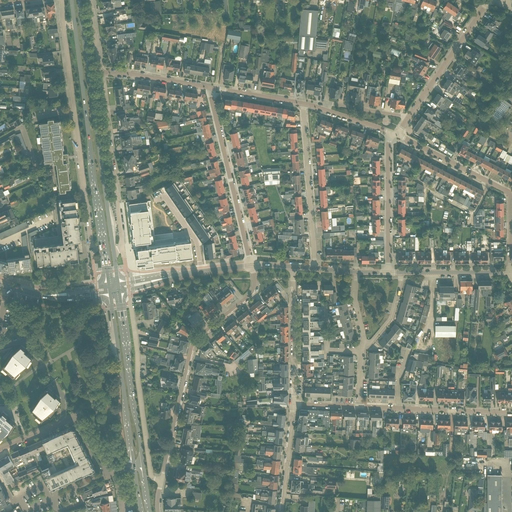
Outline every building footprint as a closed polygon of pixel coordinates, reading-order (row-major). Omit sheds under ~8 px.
[(117,4),(116,0),(112,1),(111,0),(110,0),(103,1),(103,5),(104,5),(105,8),(115,7),(115,4),(117,4)] [(395,10),(394,15),(395,15),(399,11),(400,6),(403,6),(405,1),(408,2),(408,0),(401,0),(401,2),(396,2),(395,7),(395,10)] [(408,0),(408,2),(407,6),(408,6),(409,6),(410,7),(410,6),(412,7),(417,8),(417,7),(418,4),(415,3),(415,1),(415,0),(408,0)] [(428,6),(430,0),(422,0),(421,4),(420,7),(423,8),(424,5),(428,6)] [(437,2),(432,0),(430,0),(428,6),(427,9),(426,10),(429,11),(433,12),(434,9),(437,2)] [(159,1),(151,2),(151,8),(153,8),(153,14),(156,13),(156,15),(161,15),(159,1)] [(447,15),(453,6),(447,2),(443,8),(442,11),(443,12),(443,13),(444,14),(441,19),(442,19),(439,23),(441,25),(442,25),(443,24),(444,21),(444,20),(445,19),(446,16),(447,15)] [(55,12),(54,4),(47,4),(48,9),(47,9),(48,19),(52,19),(52,12),(55,12)] [(446,16),(445,19),(448,20),(452,14),(454,16),(453,17),(456,20),(461,13),(458,11),(459,10),(453,6),(447,15),(446,16)] [(34,22),(32,8),(26,9),(28,17),(30,17),(31,23),(32,30),(35,29),(35,26),(34,22)] [(24,20),(24,17),(23,9),(16,10),(17,17),(16,17),(17,25),(18,29),(21,29),(20,25),(22,24),(21,20),(24,20)] [(298,48),(298,50),(315,51),(315,48),(321,48),(322,41),(316,40),(316,36),(318,16),(318,11),(309,10),(304,9),(301,9),(301,16),(299,29),(299,32),(299,35),(299,40),(298,48)] [(10,25),(8,10),(1,11),(3,19),(5,19),(6,25),(7,30),(10,29),(10,25)] [(494,27),(497,23),(499,25),(501,22),(494,16),(491,21),(489,20),(485,25),(486,26),(484,28),(486,30),(488,27),(489,28),(488,28),(499,35),(501,32),(494,27)] [(116,17),(111,17),(106,18),(106,19),(105,19),(105,20),(106,25),(106,26),(117,24),(117,20),(116,20),(116,17)] [(147,25),(142,25),(142,21),(138,21),(138,28),(146,29),(147,25)] [(118,28),(117,24),(106,26),(107,31),(107,32),(108,32),(108,33),(118,32),(117,28),(118,28)] [(451,34),(446,30),(448,27),(443,24),(442,25),(441,25),(439,28),(440,29),(438,32),(440,34),(440,35),(441,36),(441,37),(444,39),(444,40),(445,39),(446,40),(451,34)] [(240,40),(241,33),(228,30),(227,35),(227,38),(240,40)] [(487,43),(493,34),(488,31),(483,38),(478,35),(475,40),(478,42),(477,43),(487,50),(490,45),(487,43)] [(33,49),(32,36),(29,37),(32,51),(38,50),(37,48),(33,49)] [(441,48),(437,45),(435,44),(434,44),(432,42),(429,47),(431,49),(437,54),(441,48)] [(118,43),(114,44),(109,45),(109,48),(108,48),(109,53),(120,52),(120,50),(116,50),(116,48),(118,48),(118,43)] [(244,45),(241,45),(239,57),(247,58),(249,46),(248,46),(249,44),(245,44),(244,45)] [(437,54),(431,49),(429,47),(427,47),(425,49),(429,52),(427,55),(433,59),(437,54)] [(473,49),(471,53),(468,50),(464,56),(474,63),(480,54),(473,49)] [(50,52),(45,53),(38,54),(39,62),(44,61),(44,65),(54,64),(53,55),(46,56),(46,53),(50,52)] [(117,60),(117,57),(117,55),(121,54),(120,52),(109,53),(109,59),(110,58),(111,62),(119,61),(119,59),(117,60)] [(410,54),(408,58),(415,61),(416,61),(414,64),(414,65),(416,67),(414,69),(415,69),(413,73),(416,75),(419,72),(422,75),(425,71),(427,70),(427,69),(427,68),(425,66),(428,62),(424,60),(410,54)] [(198,62),(199,59),(197,58),(196,62),(195,65),(196,65),(196,66),(191,65),(190,73),(196,74),(198,62)] [(210,64),(207,63),(204,63),(202,75),(208,76),(209,68),(210,68),(210,64)] [(224,79),(229,79),(229,80),(228,80),(229,80),(231,80),(231,81),(231,80),(232,80),(234,70),(229,69),(230,65),(224,64),(223,71),(226,72),(224,79)] [(484,84),(488,77),(471,68),(469,71),(465,67),(464,69),(458,65),(453,72),(459,76),(458,77),(462,80),(465,75),(467,76),(470,73),(482,81),(481,82),(484,84)] [(239,73),(238,81),(241,81),(241,83),(244,83),(245,82),(246,75),(247,68),(240,67),(239,73)] [(256,70),(247,68),(246,75),(245,82),(252,83),(253,76),(255,77),(256,70)] [(262,80),(261,85),(265,85),(264,86),(273,88),(273,87),(274,87),(274,82),(275,82),(276,80),(275,80),(275,79),(273,78),(274,72),(271,71),(271,69),(264,68),(263,77),(262,80)] [(55,72),(51,73),(49,73),(49,69),(41,70),(43,81),(56,80),(55,72)] [(400,75),(401,73),(391,70),(389,78),(400,80),(401,75),(400,75)] [(325,85),(327,72),(323,71),(321,81),(322,81),(322,82),(319,82),(319,83),(315,82),(315,85),(314,85),(313,94),(320,95),(322,85),(325,85)] [(305,80),(304,80),(300,79),(301,72),(296,72),(295,81),(294,87),(297,87),(297,91),(298,91),(298,92),(299,93),(300,93),(301,93),(301,92),(303,92),(305,80)] [(294,87),(295,81),(286,79),(286,78),(282,78),(280,87),(284,87),(284,89),(291,90),(291,87),(294,87)] [(446,82),(445,83),(455,89),(459,93),(464,96),(466,93),(461,89),(461,90),(459,89),(461,87),(459,86),(459,85),(458,85),(455,82),(454,83),(452,82),(448,79),(447,80),(446,80),(446,82)] [(313,94),(314,85),(310,85),(311,80),(308,80),(306,93),(313,94)] [(355,101),(357,85),(358,84),(358,82),(351,81),(349,89),(353,90),(353,92),(352,91),(351,95),(350,97),(351,97),(350,100),(355,101)] [(395,108),(398,89),(399,83),(396,82),(393,98),(392,98),(391,102),(391,104),(391,107),(395,108)] [(58,91),(57,87),(52,88),(52,84),(43,83),(43,90),(49,91),(50,96),(58,95),(58,92),(58,91)] [(365,83),(362,83),(361,84),(358,84),(357,85),(355,101),(359,102),(359,99),(360,99),(360,97),(360,93),(363,93),(363,91),(365,83)] [(456,97),(459,93),(455,89),(445,83),(443,87),(449,91),(448,92),(451,94),(456,97),(454,100),(460,104),(462,100),(456,97)] [(143,92),(144,85),(138,84),(137,90),(134,90),(133,94),(133,96),(136,96),(137,94),(142,95),(143,92)] [(337,84),(334,97),(339,98),(339,95),(340,95),(340,93),(342,93),(343,87),(342,87),(343,85),(337,84)] [(466,86),(464,85),(463,85),(461,88),(467,92),(468,92),(471,94),(473,91),(466,86)] [(497,94),(501,89),(497,86),(492,91),(497,94)] [(115,89),(115,96),(124,95),(124,91),(126,91),(126,88),(115,89)] [(398,89),(395,108),(399,109),(400,107),(404,108),(405,101),(402,101),(402,96),(400,96),(401,90),(398,89)] [(491,103),(497,94),(492,91),(487,99),(491,103)] [(511,110),(511,94),(507,91),(502,98),(501,97),(489,114),(490,115),(498,121),(499,122),(499,121),(502,118),(505,120),(511,110)] [(198,94),(192,93),(190,99),(190,104),(196,105),(198,94)] [(452,102),(448,99),(444,97),(444,98),(438,94),(435,98),(445,104),(447,106),(450,108),(453,104),(460,109),(462,105),(460,104),(454,100),(452,102)] [(125,100),(124,95),(115,96),(116,104),(128,102),(127,99),(125,100)] [(433,100),(433,101),(437,104),(439,105),(438,106),(443,110),(443,109),(444,109),(446,109),(447,106),(445,104),(435,98),(434,98),(433,100)] [(229,112),(231,100),(225,99),(225,100),(224,99),(223,104),(225,104),(224,108),(224,109),(225,111),(229,112)] [(438,119),(435,117),(433,116),(435,112),(428,107),(424,113),(428,115),(427,117),(435,122),(434,124),(440,128),(443,124),(437,120),(438,119)] [(294,116),(295,111),(289,110),(288,117),(287,117),(287,119),(290,119),(290,121),(294,122),(295,116),(294,116)] [(463,120),(449,111),(446,115),(460,125),(463,120)] [(148,112),(147,119),(154,120),(155,113),(148,112)] [(498,121),(490,115),(484,122),(492,128),(498,121)] [(440,129),(428,120),(426,119),(422,116),(416,125),(427,133),(429,130),(426,129),(428,125),(438,132),(440,129)] [(210,130),(208,124),(207,124),(206,121),(205,117),(198,119),(200,125),(196,126),(198,133),(200,132),(210,130)] [(21,124),(19,118),(12,119),(9,121),(11,124),(13,123),(15,126),(21,124)] [(68,154),(63,155),(63,150),(64,150),(63,147),(63,145),(62,145),(61,137),(62,137),(61,135),(61,134),(61,132),(60,132),(59,124),(60,124),(60,122),(60,121),(54,122),(54,119),(48,120),(48,123),(39,124),(39,126),(40,126),(41,134),(40,134),(41,136),(41,139),(42,139),(43,147),(42,147),(42,150),(42,152),(44,152),(45,161),(44,161),(44,163),(45,163),(52,162),(53,165),(56,164),(60,193),(66,192),(65,190),(70,189),(70,185),(71,185),(70,182),(70,180),(69,180),(68,172),(69,172),(69,169),(69,167),(67,167),(67,163),(69,163),(68,154)] [(143,124),(140,119),(134,120),(119,122),(120,129),(124,128),(124,129),(129,129),(128,126),(143,124)] [(155,120),(155,121),(158,129),(168,127),(167,122),(155,120)] [(319,126),(318,130),(319,130),(319,132),(320,133),(319,136),(322,137),(323,133),(324,131),(327,122),(321,120),(319,126)] [(333,123),(327,122),(324,131),(330,133),(331,130),(331,129),(333,123)] [(335,129),(333,135),(339,137),(340,133),(342,127),(337,125),(335,129)] [(430,134),(427,133),(416,125),(413,129),(414,130),(413,132),(420,136),(422,134),(427,137),(430,134)] [(461,135),(465,137),(469,131),(465,128),(461,135)] [(147,130),(144,131),(146,139),(149,139),(153,139),(150,135),(147,130)] [(211,137),(210,130),(200,132),(202,142),(205,141),(210,140),(209,137),(211,137)] [(240,134),(237,135),(236,130),(232,131),(232,133),(230,134),(232,140),(241,138),(240,134)] [(364,134),(358,132),(356,138),(354,143),(360,144),(361,140),(362,140),(364,134)] [(17,140),(16,138),(15,135),(14,133),(9,137),(12,142),(17,140)] [(370,146),(371,143),(373,137),(368,135),(365,144),(368,145),(367,148),(365,152),(368,153),(371,154),(371,152),(372,150),(369,149),(370,146)] [(483,146),(487,138),(481,135),(477,143),(483,146)] [(379,139),(373,137),(371,143),(370,146),(375,148),(376,145),(377,145),(379,139)] [(240,145),(239,142),(242,142),(241,138),(232,140),(233,147),(236,146),(236,149),(247,146),(249,146),(248,143),(240,145)] [(158,146),(153,139),(149,139),(150,147),(158,146)] [(142,143),(141,140),(120,143),(121,146),(122,146),(122,148),(132,147),(132,144),(134,143),(135,144),(142,143)] [(211,143),(210,140),(205,141),(208,150),(214,149),(213,142),(211,143)] [(495,149),(498,144),(492,141),(489,146),(490,147),(495,149)] [(461,143),(456,150),(455,151),(458,153),(464,156),(467,150),(468,147),(461,143)] [(447,145),(445,149),(453,154),(455,150),(447,145)] [(248,149),(247,146),(236,149),(237,152),(235,152),(236,159),(243,157),(247,156),(245,150),(248,149)] [(216,155),(214,149),(208,150),(210,159),(214,158),(214,156),(216,155)] [(404,158),(407,152),(401,149),(398,155),(404,158)] [(298,161),(298,154),(297,150),(293,151),(282,151),(278,152),(278,153),(278,155),(286,155),(291,154),(292,162),(298,161)] [(469,159),(472,153),(467,150),(464,156),(469,159)] [(474,162),(477,156),(475,155),(477,151),(474,150),(472,153),(469,159),(474,162)] [(377,160),(377,157),(377,152),(371,152),(371,154),(368,153),(367,157),(373,157),(373,159),(372,167),(379,167),(379,160),(377,160)] [(409,160),(412,155),(407,152),(404,158),(409,160)] [(484,156),(479,153),(478,156),(477,156),(474,162),(480,165),(484,156)] [(136,157),(134,157),(133,155),(124,156),(125,160),(124,160),(124,164),(134,163),(136,162),(136,157)] [(415,163),(418,157),(412,155),(409,160),(415,163)] [(485,168),(488,162),(484,159),(483,159),(484,159),(485,156),(484,156),(480,165),(485,168)] [(245,167),(243,157),(236,159),(238,165),(240,165),(241,168),(245,167)] [(420,166),(423,160),(418,157),(415,163),(420,166)] [(215,161),(214,158),(210,159),(203,161),(204,165),(207,165),(208,170),(209,170),(219,167),(217,161),(215,161)] [(490,158),(489,162),(488,162),(485,168),(491,170),(494,165),(496,161),(490,158)] [(426,169),(429,163),(423,160),(420,166),(426,169)] [(299,169),(298,161),(292,162),(292,167),(290,167),(290,173),(294,172),(299,172),(299,169)] [(137,170),(136,162),(134,163),(124,164),(125,168),(126,168),(126,171),(137,170)] [(429,163),(426,169),(431,172),(434,166),(429,163)] [(148,164),(138,168),(140,173),(148,170),(152,169),(150,165),(148,164)] [(318,169),(319,177),(325,176),(329,176),(329,172),(324,172),(324,169),(327,169),(332,169),(332,165),(327,166),(323,166),(318,166),(318,169)] [(496,173),(499,167),(494,165),(491,170),(496,173)] [(248,166),(245,167),(241,168),(241,170),(239,171),(241,177),(250,175),(248,166)] [(434,166),(431,172),(436,174),(437,175),(440,169),(434,166)] [(46,175),(44,170),(47,169),(47,167),(43,168),(44,169),(36,172),(38,178),(46,175)] [(220,174),(219,167),(209,170),(210,176),(206,177),(207,180),(214,178),(219,177),(218,174),(220,174)] [(379,174),(379,167),(372,167),(370,167),(370,170),(373,171),(373,177),(377,177),(377,174),(379,174)] [(502,176),(505,170),(499,167),(496,173),(502,176)] [(442,177),(445,172),(440,169),(437,175),(436,174),(435,178),(437,179),(439,176),(442,177)] [(507,179),(510,173),(505,170),(502,176),(507,179)] [(448,180),(451,174),(445,172),(442,177),(439,183),(442,184),(444,182),(446,179),(448,180)] [(453,183),(456,177),(451,174),(448,180),(447,183),(452,186),(453,183)] [(252,181),(251,175),(250,175),(241,177),(242,184),(244,183),(245,186),(249,185),(248,182),(252,181)] [(139,176),(131,177),(126,177),(127,185),(135,184),(134,180),(139,180),(139,176)] [(215,183),(213,184),(214,188),(216,187),(223,186),(221,179),(219,180),(219,177),(214,178),(215,183)] [(377,180),(377,177),(373,177),(371,177),(371,186),(373,186),(379,187),(379,180),(377,180)] [(459,186),(462,180),(456,177),(453,183),(459,186)] [(464,189),(467,183),(462,180),(459,186),(464,189)] [(10,185),(14,183),(13,181),(8,183),(6,184),(7,184),(4,186),(5,189),(11,186),(10,185)] [(470,192),(473,186),(467,183),(464,189),(463,192),(468,194),(470,192)] [(172,184),(165,189),(168,193),(175,188),(172,184)] [(253,184),(249,185),(245,186),(246,189),(243,189),(245,196),(254,194),(255,193),(253,184)] [(225,192),(223,186),(216,187),(219,196),(219,197),(223,196),(223,193),(225,192)] [(330,186),(328,187),(324,187),(320,187),(320,190),(320,198),(326,197),(326,193),(331,193),(330,186)] [(475,194),(478,189),(473,186),(470,192),(475,194)] [(175,188),(168,193),(170,197),(178,192),(175,188)] [(140,193),(139,191),(139,189),(127,190),(127,191),(128,191),(129,198),(128,198),(136,197),(136,194),(140,193)] [(478,189),(475,194),(474,196),(477,197),(476,199),(479,201),(481,197),(484,191),(478,189)] [(178,192),(170,197),(173,201),(181,196),(178,192)] [(295,199),(291,200),(291,204),(295,204),(302,204),(301,196),(301,193),(296,194),(296,196),(295,196),(295,199)] [(256,199),(254,194),(245,196),(247,202),(249,202),(249,205),(254,204),(258,203),(257,199),(256,199)] [(181,196),(173,201),(176,205),(183,200),(181,196)] [(224,198),(223,196),(219,197),(219,196),(212,198),(212,201),(219,199),(221,206),(227,204),(226,198),(224,198)] [(377,199),(377,196),(373,196),(368,196),(368,200),(373,200),(372,206),(379,206),(379,199),(377,199)] [(405,202),(405,196),(400,196),(400,199),(398,199),(398,206),(405,206),(408,206),(408,202),(405,202)] [(6,199),(3,201),(1,198),(0,198),(0,206),(1,206),(8,203),(6,199)] [(82,248),(79,226),(81,226),(80,224),(80,222),(78,222),(76,200),(54,203),(58,236),(35,239),(38,265),(67,261),(67,260),(70,259),(71,261),(79,260),(78,249),(82,248)] [(183,200),(176,205),(179,209),(186,204),(183,200)] [(129,202),(126,202),(131,244),(133,244),(133,249),(132,249),(132,250),(135,249),(138,267),(193,260),(190,239),(189,239),(189,240),(155,244),(154,235),(150,202),(150,201),(128,204),(128,203),(129,202)] [(186,204),(179,209),(181,213),(189,208),(186,204)] [(227,204),(221,206),(218,207),(219,210),(220,210),(220,212),(216,213),(217,217),(223,215),(228,214),(227,211),(229,211),(227,204)] [(328,219),(327,212),(338,211),(338,207),(326,208),(321,208),(322,211),(321,211),(322,219),(328,219)] [(189,208),(181,213),(184,217),(192,212),(189,208)] [(6,222),(12,219),(11,219),(15,217),(11,209),(7,210),(0,213),(0,228),(8,225),(6,222)] [(193,213),(185,218),(188,223),(196,218),(193,213)] [(258,222),(256,213),(249,214),(251,221),(253,221),(254,223),(258,222)] [(228,217),(228,214),(223,215),(224,220),(221,221),(222,225),(232,223),(230,216),(228,217)] [(303,219),(298,219),(296,219),(296,216),(288,217),(289,220),(292,220),(292,223),(293,223),(293,226),(294,226),(303,226),(303,219)] [(196,218),(188,223),(191,227),(198,222),(196,218)] [(328,219),(322,219),(322,227),(323,227),(323,230),(328,229),(328,227),(328,226),(331,226),(331,229),(331,231),(341,230),(340,226),(332,226),(332,223),(332,218),(328,219)] [(273,219),(262,221),(258,222),(254,223),(254,226),(252,226),(254,233),(260,231),(264,231),(263,224),(269,223),(270,226),(275,225),(273,219)] [(198,222),(191,227),(194,231),(201,225),(198,222)] [(233,229),(232,223),(222,225),(223,229),(226,228),(227,234),(232,233),(231,230),(233,229)] [(201,225),(194,231),(196,235),(204,229),(201,225)] [(204,229),(196,235),(199,238),(206,233),(204,229)] [(31,256),(34,256),(31,236),(38,233),(37,230),(28,234),(31,256)] [(263,241),(261,236),(260,231),(254,233),(255,240),(257,239),(258,242),(263,241)] [(206,233),(199,238),(202,243),(209,238),(206,233)] [(233,235),(232,233),(227,234),(230,243),(236,241),(235,235),(233,235)] [(304,255),(304,248),(304,247),(302,247),(302,238),(309,239),(309,237),(299,236),(298,240),(298,244),(298,247),(298,255),(304,255)] [(229,253),(224,254),(225,258),(230,257),(237,255),(236,251),(236,248),(238,248),(236,241),(230,243),(227,243),(229,250),(229,253)] [(503,249),(494,248),(494,242),(490,242),(490,245),(490,257),(490,254),(493,254),(493,260),(503,260),(503,251),(503,249)] [(298,247),(298,244),(293,244),(293,246),(289,246),(289,254),(298,255),(298,247)] [(354,247),(354,250),(348,250),(348,259),(354,259),(354,256),(356,256),(356,247),(354,247)] [(332,258),(332,249),(327,249),(327,248),(323,248),(323,256),(326,256),(326,258),(332,258)] [(453,252),(450,252),(447,252),(447,255),(443,255),(443,263),(450,263),(450,255),(453,255),(453,252)] [(368,256),(368,263),(375,263),(375,261),(378,261),(378,256),(373,256),(372,256),(372,254),(368,254),(368,256)] [(32,268),(31,257),(8,260),(8,263),(5,262),(5,261),(0,260),(0,270),(0,271),(0,269),(3,270),(3,271),(4,270),(9,271),(9,273),(14,272),(14,270),(17,270),(17,272),(21,271),(21,269),(24,269),(24,271),(29,270),(29,268),(32,268)] [(234,285),(231,281),(224,281),(230,289),(234,285)] [(472,289),(472,286),(472,281),(466,281),(466,289),(466,293),(475,293),(475,289),(472,289)] [(491,294),(491,288),(492,288),(492,287),(493,286),(493,285),(492,284),(491,284),(491,281),(484,281),(484,288),(486,288),(486,294),(486,296),(486,306),(491,306),(491,304),(491,296),(488,296),(488,294),(491,294)] [(407,284),(405,290),(414,293),(416,289),(420,291),(420,288),(407,284)] [(310,292),(310,295),(317,295),(317,301),(321,301),(321,295),(321,294),(318,294),(318,291),(317,291),(317,288),(317,285),(310,285),(310,292)] [(321,288),(321,294),(321,295),(324,295),(324,293),(329,293),(329,296),(332,296),(332,302),(336,302),(336,292),(332,292),(332,285),(324,285),(324,288),(321,288)] [(234,295),(231,291),(229,289),(227,286),(221,291),(223,294),(228,300),(234,295)] [(447,297),(447,286),(440,286),(439,294),(436,294),(436,292),(435,292),(435,301),(443,301),(443,297),(447,297)] [(454,286),(447,286),(447,297),(451,297),(451,301),(457,301),(457,299),(458,292),(457,294),(454,294),(454,286)] [(274,288),(268,293),(273,299),(279,294),(274,288)] [(413,297),(414,293),(405,290),(403,297),(404,297),(417,300),(418,298),(413,297)] [(228,300),(223,294),(221,291),(218,294),(215,296),(218,299),(222,305),(228,300)] [(170,294),(167,295),(168,300),(169,303),(175,302),(175,304),(176,308),(178,308),(186,297),(183,293),(177,294),(177,293),(174,294),(174,293),(170,294)] [(205,296),(202,299),(207,306),(208,306),(213,312),(214,313),(215,312),(215,311),(217,309),(212,302),(211,303),(209,301),(212,298),(212,299),(208,293),(207,293),(209,294),(205,297),(205,296)] [(273,299),(268,293),(262,298),(267,304),(273,299)] [(153,301),(152,302),(151,297),(144,298),(145,302),(143,302),(144,310),(154,309),(156,308),(156,306),(154,305),(153,305),(153,301)] [(416,303),(417,300),(404,297),(403,303),(411,305),(412,306),(413,302),(416,303)] [(263,305),(262,304),(259,300),(254,304),(258,309),(263,305)] [(411,306),(411,305),(403,303),(402,302),(400,309),(413,313),(414,310),(410,309),(411,306)] [(346,303),(341,304),(337,305),(333,306),(334,308),(338,307),(339,311),(348,309),(346,303)] [(208,306),(207,306),(205,308),(201,304),(199,306),(207,316),(207,315),(209,317),(214,313),(213,312),(208,306)] [(259,310),(258,309),(254,304),(249,308),(253,313),(254,313),(255,315),(257,313),(257,312),(259,310)] [(425,305),(423,310),(422,315),(427,317),(430,306),(425,305)] [(267,315),(271,312),(267,307),(265,309),(266,311),(262,314),(265,317),(267,315)] [(155,317),(154,309),(144,310),(145,318),(155,317)] [(336,316),(332,317),(332,319),(333,319),(335,318),(336,318),(348,315),(349,315),(348,309),(339,311),(340,315),(336,316)] [(413,315),(413,313),(400,309),(398,315),(408,317),(409,314),(413,315)] [(201,315),(199,313),(197,311),(191,316),(193,318),(190,320),(192,324),(190,325),(193,329),(201,323),(200,322),(204,319),(201,315)] [(246,311),(241,315),(248,322),(248,323),(253,320),(250,316),(246,311)] [(502,312),(495,315),(496,323),(499,323),(505,319),(504,317),(501,319),(499,320),(498,316),(503,314),(502,312)] [(248,322),(241,315),(237,319),(241,324),(241,323),(243,326),(248,322)] [(348,315),(336,318),(337,320),(338,324),(341,323),(350,321),(348,315)] [(407,321),(408,317),(398,315),(396,321),(410,325),(411,322),(407,321)] [(493,316),(485,316),(485,321),(485,324),(493,324),(493,322),(493,316)] [(162,333),(168,323),(162,320),(156,330),(162,333)] [(342,326),(338,327),(339,329),(352,326),(350,320),(350,321),(341,323),(342,326)] [(234,321),(229,325),(233,330),(236,335),(239,338),(242,336),(239,333),(240,332),(236,328),(238,326),(237,325),(234,321)] [(447,325),(447,327),(452,328),(452,330),(457,331),(457,326),(455,325),(452,325),(453,323),(448,322),(447,325)] [(406,333),(399,327),(395,324),(391,329),(391,330),(398,335),(400,333),(404,335),(406,333)] [(190,329),(185,327),(182,325),(179,331),(186,335),(190,329)] [(233,330),(229,325),(224,329),(228,334),(233,330)] [(339,329),(331,331),(332,334),(340,333),(339,332),(343,331),(344,334),(353,332),(352,326),(339,329)] [(446,329),(447,329),(446,332),(451,333),(451,335),(456,336),(457,331),(452,330),(452,328),(447,327),(447,329),(446,329)] [(401,337),(399,336),(398,335),(391,330),(388,334),(398,343),(399,341),(398,340),(401,337)] [(221,331),(215,337),(218,340),(219,342),(222,340),(225,343),(230,339),(226,334),(224,336),(224,335),(221,331)] [(355,338),(353,332),(344,334),(345,338),(341,339),(342,341),(355,338)] [(446,335),(446,337),(451,338),(451,340),(456,341),(456,336),(451,335),(451,333),(446,332),(446,335)] [(398,343),(388,334),(387,334),(383,339),(390,345),(393,342),(396,345),(398,343)] [(505,334),(504,334),(500,336),(496,338),(495,342),(507,337),(505,334)] [(170,340),(169,343),(187,347),(187,345),(188,345),(189,343),(188,342),(187,341),(187,340),(176,337),(175,342),(170,340)] [(445,339),(446,339),(445,342),(450,343),(450,345),(455,346),(456,341),(451,340),(451,338),(446,337),(446,339),(445,339)] [(383,339),(379,344),(382,347),(389,352),(391,351),(388,348),(390,345),(383,339)] [(206,344),(204,345),(214,357),(217,354),(215,352),(219,348),(217,345),(214,341),(211,344),(209,342),(208,342),(207,342),(206,343),(206,344)] [(445,345),(443,346),(449,354),(455,350),(455,346),(450,345),(450,343),(445,342),(445,345),(445,344),(445,345)] [(169,343),(169,347),(173,348),(172,352),(179,353),(180,351),(181,351),(186,352),(187,347),(169,343)] [(27,366),(33,357),(21,345),(13,352),(12,351),(2,367),(1,369),(7,373),(7,372),(15,378),(27,365),(27,366)] [(214,357),(204,345),(200,349),(201,350),(200,357),(206,359),(207,357),(205,355),(207,353),(211,359),(214,357)] [(238,364),(251,353),(256,349),(253,345),(248,349),(239,357),(235,360),(238,364)] [(439,347),(438,352),(441,352),(440,357),(444,358),(449,354),(443,346),(442,347),(441,347),(442,347),(439,347)] [(508,355),(504,348),(493,354),(497,361),(508,355)] [(230,351),(227,355),(233,359),(236,356),(237,355),(237,354),(232,349),(231,350),(230,351)] [(184,359),(179,358),(176,358),(177,355),(172,354),(171,359),(168,358),(167,362),(183,365),(184,359)] [(257,359),(253,360),(248,360),(249,373),(254,373),(254,374),(258,374),(257,359)] [(415,366),(416,360),(409,359),(406,370),(415,372),(415,366)] [(181,371),(183,365),(167,362),(166,365),(170,366),(170,370),(173,371),(173,370),(181,371)] [(197,363),(196,365),(197,365),(196,368),(211,371),(216,372),(217,369),(213,368),(207,367),(205,367),(205,364),(198,362),(197,363)] [(426,390),(427,382),(427,374),(424,374),(424,371),(422,370),(419,383),(424,384),(424,389),(421,389),(421,390),(419,390),(419,400),(426,400),(426,392),(426,390)] [(178,378),(174,377),(174,374),(164,371),(162,378),(167,379),(166,385),(176,388),(176,387),(177,387),(178,382),(177,382),(178,378)] [(195,376),(194,382),(209,386),(209,384),(206,383),(207,379),(204,378),(200,377),(195,376)] [(495,384),(495,377),(490,377),(490,389),(487,389),(487,393),(483,393),(483,402),(490,402),(490,400),(495,400),(495,393),(495,384)] [(208,388),(209,386),(194,382),(192,389),(197,390),(201,391),(202,387),(208,388)] [(318,387),(320,387),(320,383),(315,383),(315,388),(311,387),(311,397),(317,397),(317,396),(318,387)] [(466,394),(466,399),(470,399),(470,402),(476,402),(477,397),(477,394),(473,394),(473,387),(467,387),(466,394)] [(55,407),(60,399),(48,388),(39,395),(40,396),(29,409),(36,415),(35,417),(39,421),(41,420),(42,420),(56,408),(55,407)] [(207,394),(202,393),(197,392),(196,395),(196,396),(191,395),(190,399),(189,399),(189,401),(189,402),(199,405),(200,398),(204,399),(205,397),(206,398),(207,394)] [(162,413),(161,417),(169,417),(170,409),(173,410),(174,405),(169,405),(169,406),(166,406),(167,403),(161,403),(161,408),(161,413),(162,413)] [(191,423),(193,413),(197,414),(197,415),(203,416),(205,407),(199,406),(198,410),(193,409),(186,408),(184,422),(191,423)] [(299,411),(299,417),(313,419),(314,419),(314,415),(318,416),(318,417),(321,417),(321,420),(322,420),(325,420),(329,420),(329,415),(329,411),(308,410),(301,410),(299,411)] [(9,432),(15,423),(3,412),(0,414),(0,441),(8,432),(9,432)] [(285,423),(286,415),(278,414),(278,417),(274,417),(274,416),(271,415),(268,415),(268,421),(272,422),(277,422),(285,423)] [(297,420),(297,422),(298,422),(298,424),(315,426),(315,422),(312,421),(313,419),(299,417),(299,419),(297,420)] [(484,431),(484,427),(485,422),(478,422),(478,429),(478,436),(481,436),(483,440),(486,440),(487,437),(487,433),(487,432),(484,431)] [(184,428),(183,435),(190,437),(193,437),(195,437),(196,431),(198,431),(199,426),(199,425),(193,425),(192,425),(191,429),(189,429),(184,428)] [(74,429),(74,428),(73,428),(73,427),(72,427),(71,427),(70,427),(69,428),(41,440),(42,440),(48,455),(53,466),(42,471),(50,490),(95,470),(87,454),(87,455),(84,448),(81,442),(80,442),(77,436),(77,435),(74,429)] [(183,435),(181,442),(183,442),(183,446),(187,447),(194,448),(195,444),(189,443),(190,437),(183,435)] [(282,443),(283,437),(267,435),(267,439),(274,440),(273,442),(282,443)] [(301,437),(297,437),(296,440),(295,441),(295,442),(296,443),(296,444),(304,445),(305,445),(306,445),(308,445),(308,438),(301,437)] [(348,448),(350,448),(357,448),(361,448),(361,440),(357,440),(350,439),(350,443),(348,443),(348,448)] [(46,460),(41,450),(45,449),(45,448),(41,441),(41,440),(34,443),(42,460),(43,461),(46,460)] [(42,460),(34,443),(28,446),(32,455),(32,454),(35,453),(39,461),(42,460)] [(306,449),(306,445),(305,445),(304,445),(296,444),(296,445),(295,445),(295,447),(295,448),(295,451),(306,452),(306,449)] [(33,458),(32,455),(28,446),(18,451),(23,462),(24,462),(25,465),(28,464),(27,461),(33,458)] [(236,447),(235,454),(241,455),(241,452),(244,452),(245,448),(240,447),(236,447)] [(195,457),(192,456),(193,451),(182,449),(181,453),(182,454),(181,462),(191,464),(191,463),(194,464),(195,457)] [(280,458),(281,452),(260,449),(260,453),(272,455),(272,457),(280,458)] [(477,452),(477,457),(487,457),(487,449),(483,449),(483,452),(477,452)] [(23,462),(18,451),(11,454),(14,461),(15,461),(16,465),(20,463),(23,462)] [(0,474),(1,475),(1,476),(4,482),(5,482),(5,483),(6,485),(15,481),(8,470),(14,466),(10,460),(8,456),(2,459),(0,460),(0,474)] [(302,459),(299,459),(294,459),(294,465),(306,467),(306,466),(307,462),(302,462),(302,459)] [(240,463),(234,462),(233,470),(246,471),(247,463),(240,463)] [(279,473),(279,467),(264,465),(260,465),(260,468),(263,468),(263,469),(270,470),(270,472),(279,473)] [(313,474),(313,467),(306,466),(306,467),(294,465),(293,472),(300,473),(301,471),(304,471),(304,472),(305,473),(307,473),(308,474),(313,474)] [(26,470),(29,476),(39,471),(36,466),(26,470)] [(29,476),(26,470),(18,474),(20,479),(29,476)] [(178,470),(175,480),(180,481),(188,483),(189,483),(190,482),(190,479),(190,478),(191,473),(192,473),(192,472),(189,472),(186,471),(186,472),(178,470)] [(371,476),(370,480),(382,480),(383,472),(379,472),(379,477),(371,476)] [(501,511),(501,490),(501,485),(501,475),(487,475),(487,489),(485,489),(484,502),(483,511),(501,511)] [(277,488),(278,482),(262,480),(256,480),(256,485),(264,486),(264,485),(269,485),(268,488),(277,488)] [(314,488),(315,484),(308,484),(300,483),(300,481),(292,480),(291,486),(308,488),(313,488),(314,488)] [(92,497),(103,494),(107,492),(105,482),(100,484),(80,494),(83,501),(86,500),(92,497)] [(0,507),(3,506),(9,503),(9,502),(6,497),(5,496),(0,486),(0,507)] [(477,498),(477,490),(469,489),(468,490),(468,494),(469,495),(470,495),(469,506),(476,507),(481,507),(482,503),(476,503),(477,498)] [(230,497),(230,500),(240,501),(241,493),(231,492),(230,497)] [(380,511),(380,500),(380,494),(367,494),(367,500),(366,511),(380,511)] [(275,503),(276,497),(256,495),(255,498),(260,499),(267,500),(267,502),(275,503)] [(109,502),(109,501),(108,496),(103,497),(100,497),(92,499),(86,503),(87,507),(93,507),(93,504),(109,502)] [(166,505),(165,505),(166,509),(177,509),(177,505),(181,505),(181,498),(176,498),(171,498),(166,498),(166,505)] [(110,508),(109,502),(93,504),(93,507),(87,507),(89,510),(110,508)]
